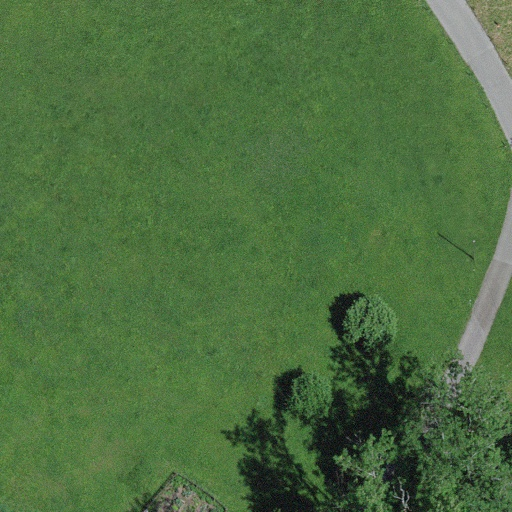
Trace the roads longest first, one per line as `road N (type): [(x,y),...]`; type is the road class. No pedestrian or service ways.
road 1 (track): [(367,511),(454,390),(511,232)]
road 2 (residential): [(444,0),(511,120)]
